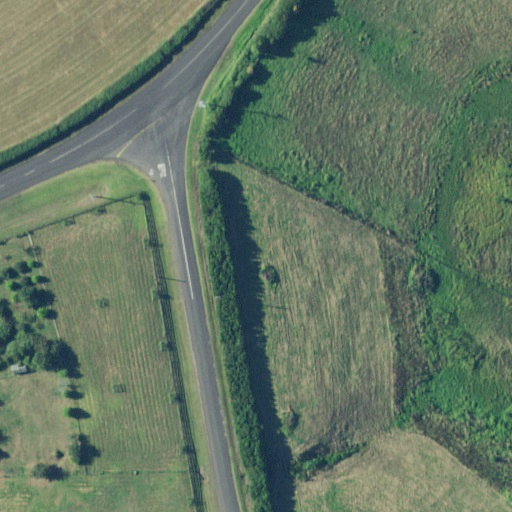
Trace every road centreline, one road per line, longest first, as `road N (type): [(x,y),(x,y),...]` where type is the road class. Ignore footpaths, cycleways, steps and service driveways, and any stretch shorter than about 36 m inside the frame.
road 1 (residential): [(141,106),(157,133),(221,511)]
road 2 (tertiary): [(0,185),(141,106)]
road 3 (tertiary): [(141,106),(247,0)]
